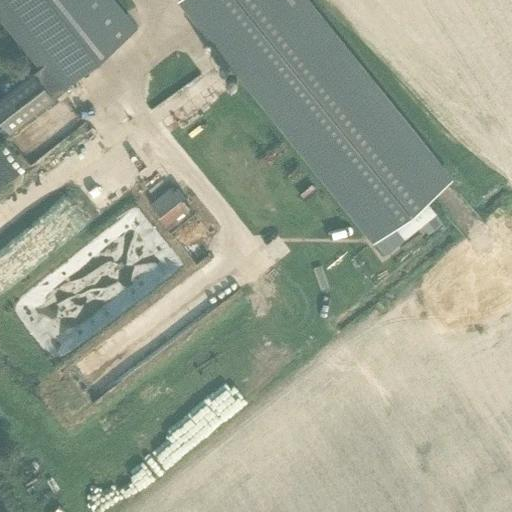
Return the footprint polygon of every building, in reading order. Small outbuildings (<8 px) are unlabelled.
[(0,0),(0,17),(41,68),(0,101),(0,122),(10,135),(69,88),(66,85),(137,28),(114,0),(0,0)] [(180,0),(375,241),(451,180),(305,0),(180,0)] [(191,68),(177,79),(186,90),(199,78),(191,68)] [(34,134),(0,150),(0,183),(46,161),(34,134)] [(183,192),(157,213),(167,224),(193,203),(183,192)] [(19,256),(6,264),(13,274),(26,266),(19,256)] [(58,378),(45,392),(72,418),(85,404),(58,378)]
